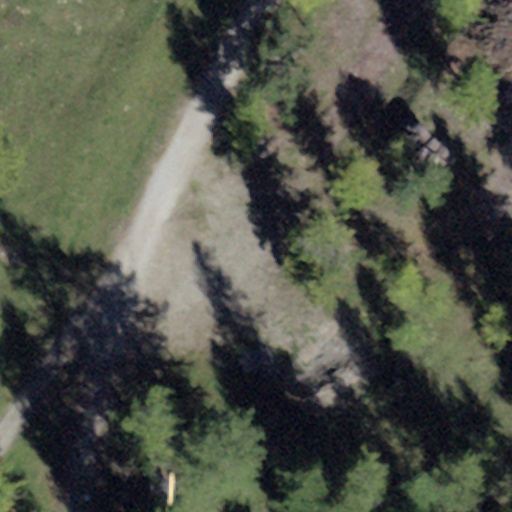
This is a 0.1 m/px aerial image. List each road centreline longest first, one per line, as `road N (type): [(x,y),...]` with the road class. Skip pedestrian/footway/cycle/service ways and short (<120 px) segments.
road 1 (track): [(258,0),(186,149),(135,286)]
road 2 (track): [(135,286),(86,432),(87,511)]
road 3 (track): [(0,454),(59,357),(94,314),(135,286)]
